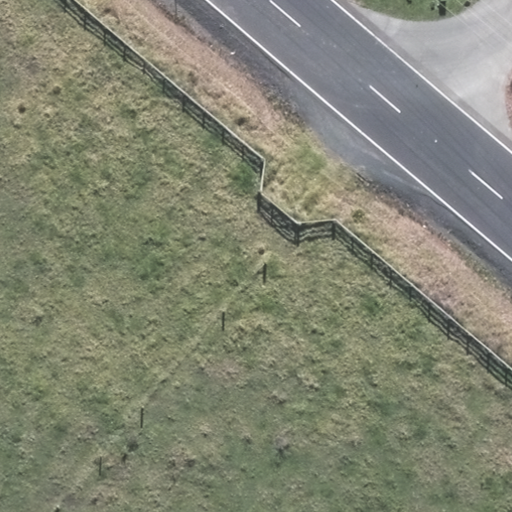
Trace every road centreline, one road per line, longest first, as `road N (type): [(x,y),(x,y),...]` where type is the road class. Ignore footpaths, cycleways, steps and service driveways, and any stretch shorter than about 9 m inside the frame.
road 1 (tertiary): [(511,202),(392,100)]
road 2 (tertiary): [(392,100),(273,0)]
road 3 (residential): [(392,100),(511,18)]
